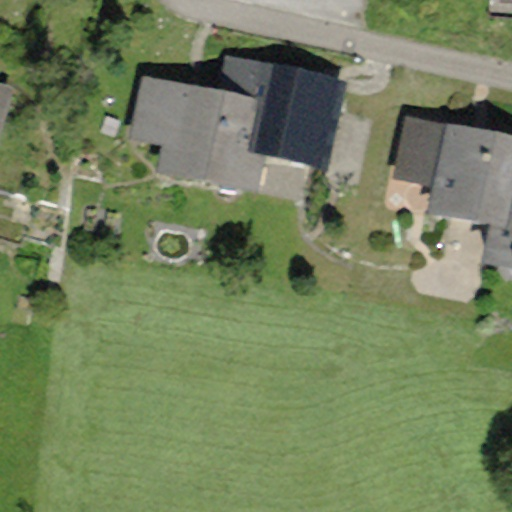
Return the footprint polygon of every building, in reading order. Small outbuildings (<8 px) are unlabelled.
[(511,0),(496,0),(496,7),(511,8),(511,0)] [(269,69),(252,152),(327,168),(344,84),(269,69)] [(240,194),(261,106),(181,87),(159,174),(240,194)] [(0,129),(11,92),(0,88),(0,129)] [(441,220),(511,233),(511,229),(511,144),(457,134),(441,220)]
